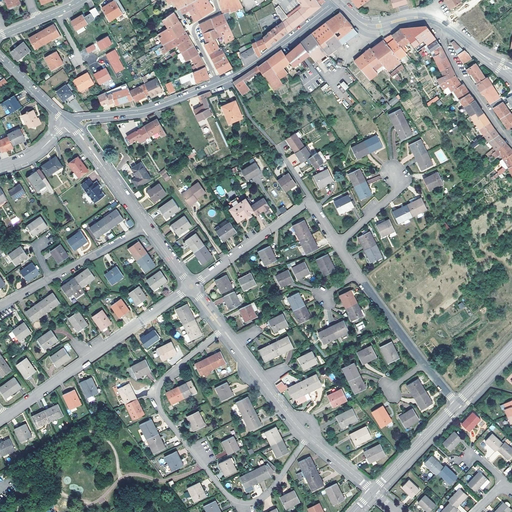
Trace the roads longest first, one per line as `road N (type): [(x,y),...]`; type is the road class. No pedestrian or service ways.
road 1 (residential): [(307,436),(270,490),(246,502),(222,489),(165,417),(162,381),(223,329)]
road 2 (residential): [(1,419),(191,286)]
road 3 (residential): [(191,286),(305,203),(337,245)]
road 4 (residential): [(68,123),(145,111),(218,84)]
road 5 (residential): [(218,84),(336,0)]
road 6 (residential): [(307,436),(223,329)]
road 7 (residential): [(146,226),(68,123)]
road 8 (residential): [(449,29),(446,51),(504,135)]
road 9 (tertiary): [(372,491),(456,404)]
